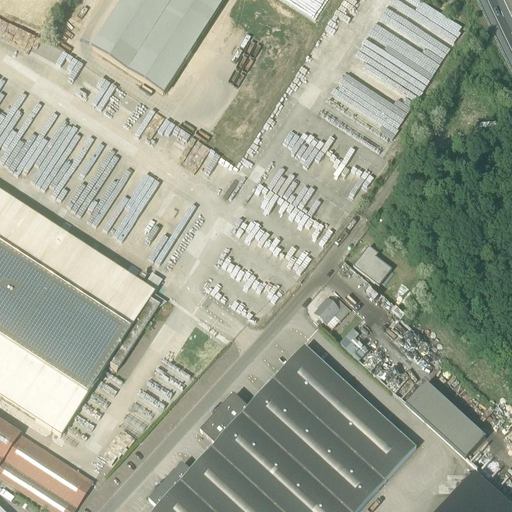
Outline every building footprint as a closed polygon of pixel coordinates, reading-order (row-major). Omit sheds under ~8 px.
[(225,0),(125,0),(92,51),(163,97),(225,0)] [(434,33),(435,38),(386,12),(377,28),(411,46),(408,53),(393,44),(389,45),(391,59),(390,60),(389,67),(389,69),(384,70),(385,78),(385,79),(391,82),(390,84),(396,87),(395,89),(398,110),(393,120),(397,121),(398,131),(394,131),(396,144),(456,32),(434,21),(433,26),(442,31),(434,33)] [(19,100),(22,94),(0,81),(0,163),(21,176),(36,172),(29,184),(46,194),(79,138),(78,137),(76,131),(62,122),(44,151),(37,156),(33,138),(50,126),(51,128),(57,117),(31,102),(17,128),(18,135),(5,138),(4,133),(22,104),(19,100)] [(165,123),(155,139),(174,151),(184,135),(165,123)] [(120,216),(145,174),(109,153),(98,171),(90,166),(102,147),(87,138),(51,199),(109,233),(114,224),(124,230),(129,222),(120,216)] [(344,169),(356,178),(352,182),(360,189),(365,183),(369,187),(375,180),(369,175),(372,172),(364,165),(361,169),(351,160),(347,165),(344,169)] [(142,256),(165,270),(196,218),(187,212),(177,228),(171,224),(185,201),(169,192),(169,193),(159,187),(132,232),(145,240),(141,248),(145,250),(142,256)] [(0,399),(60,439),(82,405),(106,367),(116,373),(141,334),(146,328),(149,330),(151,325),(149,323),(158,309),(159,309),(165,305),(153,296),(0,196),(0,399)] [(378,256),(369,249),(354,269),(379,288),(392,272),(376,259),(378,256)] [(326,327),(335,318),(341,324),(351,313),(336,300),(331,305),(327,301),(321,307),(322,307),(314,316),(326,327)] [(355,341),(353,343),(352,343),(358,337),(354,333),(345,342),(345,341),(340,346),(359,364),(368,353),(355,341)] [(511,511),(511,510),(475,475),(439,511),(359,511),(416,450),(305,349),(249,410),(234,397),(220,412),(220,413),(218,412),(216,413),(214,416),(213,418),(214,420),(213,420),(199,435),(214,448),(191,474),(182,466),(149,503),(158,511),(156,511),(511,511)] [(171,378),(185,389),(192,381),(179,369),(171,378)] [(426,386),(406,408),(466,462),(486,440),(426,386)] [(0,480),(49,511),(74,511),(91,486),(92,485),(42,453),(0,425),(0,480)]
